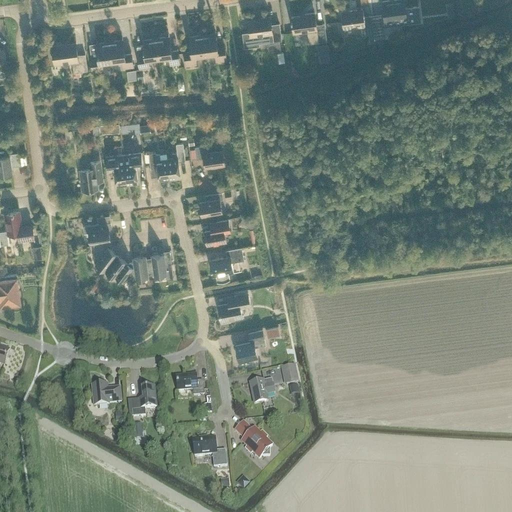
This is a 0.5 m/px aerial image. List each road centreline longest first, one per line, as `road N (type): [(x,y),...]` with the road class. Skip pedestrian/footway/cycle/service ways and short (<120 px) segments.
road 1 (residential): [(34,189),(59,211),(174,202),(200,342)]
road 2 (residential): [(200,342),(180,356),(110,363),(0,330)]
road 3 (residential): [(19,8),(34,189)]
road 4 (residential): [(37,4),(62,21),(211,0)]
